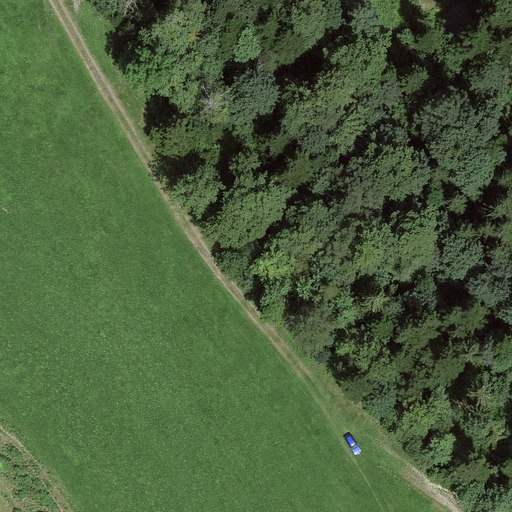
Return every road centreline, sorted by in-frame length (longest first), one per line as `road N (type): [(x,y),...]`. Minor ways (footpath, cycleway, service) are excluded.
road 1 (track): [(391,511),(316,390),(207,255),(49,0)]
road 2 (track): [(220,271),(226,121),(207,0)]
road 3 (track): [(342,428),(461,511)]
